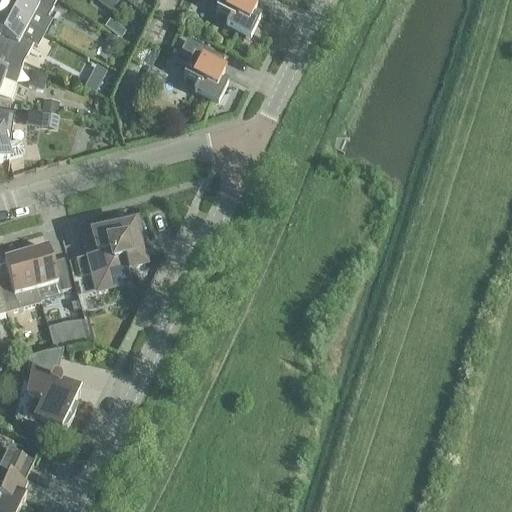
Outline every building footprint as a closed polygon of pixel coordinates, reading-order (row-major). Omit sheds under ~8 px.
[(0,0),(0,13),(28,28),(35,17),(46,23),(57,3),(52,0),(0,0)] [(256,31),(259,24),(252,20),(257,11),(253,9),(257,0),(212,0),(221,4),(215,16),(230,23),(227,30),(224,29),(224,30),(245,40),(248,40),(251,38),(253,36),(256,31)] [(0,13),(0,55),(23,66),(33,47),(37,49),(44,36),(28,28),(0,13)] [(223,97),(227,90),(220,86),(224,77),(218,74),(224,61),(186,43),(176,64),(189,70),(183,82),(197,89),(194,96),(192,95),(192,96),(212,106),(216,106),(218,104),(220,102),(223,97)] [(23,66),(0,55),(0,98),(11,102),(23,66)] [(0,164),(9,162),(22,159),(24,155),(22,147),(18,145),(5,149),(5,147),(10,146),(14,117),(0,114),(0,164)] [(68,266),(78,299),(124,286),(121,276),(144,269),(138,246),(142,245),(135,225),(116,230),(115,226),(82,235),(90,259),(68,266)] [(48,251),(26,258),(36,292),(39,304),(61,297),(60,294),(71,290),(64,263),(52,267),(48,251)] [(8,279),(0,281),(0,296),(4,310),(17,306),(14,298),(36,292),(26,258),(4,264),(8,279)] [(84,321),(49,332),(55,355),(63,353),(91,345),(84,321)] [(72,424),(75,414),(76,413),(75,413),(75,412),(75,411),(73,411),(77,402),(78,403),(79,401),(60,392),(61,390),(61,389),(61,387),(61,386),(60,385),(59,384),(58,383),(56,382),(62,354),(63,354),(63,353),(55,355),(28,363),(28,364),(26,376),(31,379),(27,401),(47,410),(39,426),(61,436),(63,432),(64,433),(65,433),(66,433),(67,432),(72,424)] [(0,511),(20,511),(26,501),(22,499),(27,490),(23,488),(34,467),(8,455),(0,471),(0,511)]
